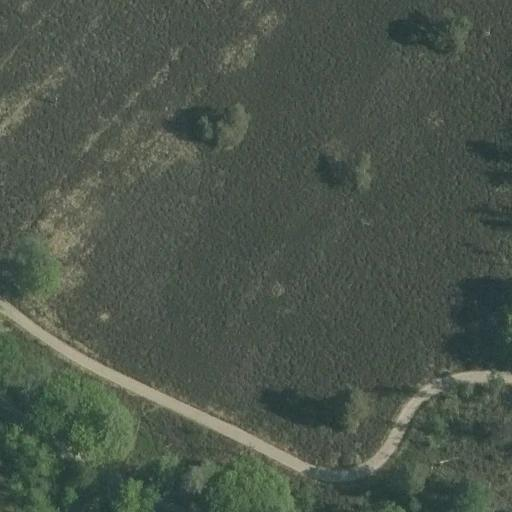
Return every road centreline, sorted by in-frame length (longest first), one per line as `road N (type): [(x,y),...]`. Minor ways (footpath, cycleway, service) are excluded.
road 1 (track): [(511,378),(431,386),(384,462),(357,475),(327,475),(87,361),(0,303)]
road 2 (track): [(173,511),(20,425),(0,402)]
